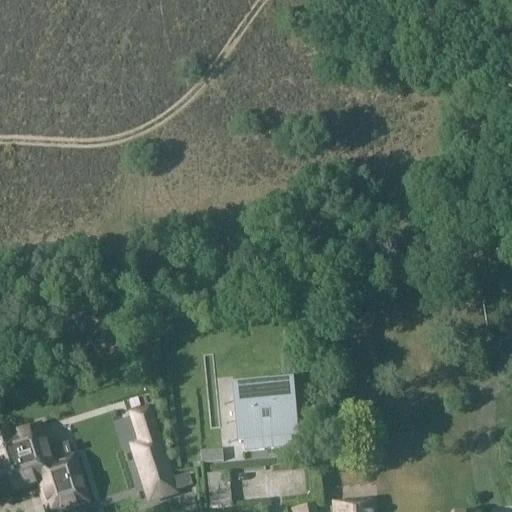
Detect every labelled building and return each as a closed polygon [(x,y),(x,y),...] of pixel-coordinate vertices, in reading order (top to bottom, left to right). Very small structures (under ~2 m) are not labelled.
[(292,384),(231,391),(237,446),(243,445),(244,454),(292,449),(291,441),(298,440),(292,384)] [(15,429),(0,433),(0,502),(26,494),(27,496),(37,493),(43,511),(75,511),(92,507),(75,454),(71,455),(67,445),(50,450),(42,423),(16,431),(15,429)] [(174,480),(160,435),(137,443),(128,445),(148,507),(180,497),(178,493),(193,488),(189,476),(174,480)] [(222,452),(200,454),(201,465),(223,463),(222,452)] [(229,474),(207,476),(210,510),(232,508),(229,474)] [(197,511),(194,503),(181,508),(182,511),(197,511)]
